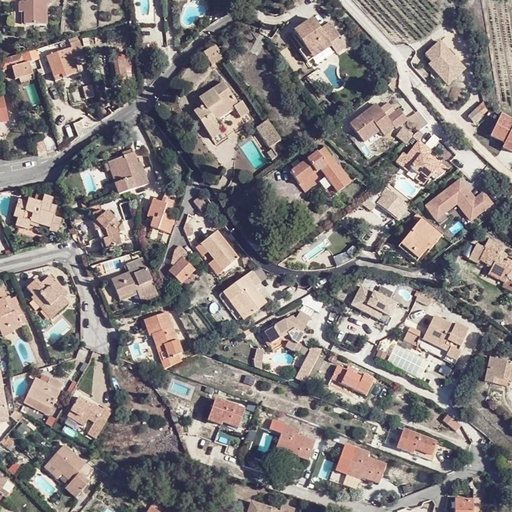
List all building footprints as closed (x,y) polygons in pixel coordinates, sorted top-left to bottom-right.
[(24,0),(25,2),(20,2),(18,2),(18,12),(19,12),(23,12),(24,24),(45,24),(44,0),(24,0)] [(311,20),(293,32),(304,48),(313,59),(330,47),(342,38),(334,27),(329,21),(318,29),(311,20)] [(41,47),(35,49),(38,59),(45,56),(53,78),(65,73),(67,78),(77,74),(72,59),(83,55),(75,38),(67,41),(68,45),(44,55),(41,47)] [(342,38),(330,47),(336,54),(347,45),(342,38)] [(437,41),(423,55),(430,61),(438,69),(435,72),(447,83),(463,66),(437,41)] [(213,47),(203,53),(211,66),(221,59),(213,47)] [(306,64),(313,59),(304,48),(298,52),(306,64)] [(31,73),(27,63),(38,59),(35,49),(16,57),(0,62),(0,68),(1,72),(14,68),(18,79),(26,76),(25,75),(31,73)] [(129,59),(114,61),(115,79),(125,78),(125,70),(129,69),(129,59)] [(438,69),(430,61),(427,64),(435,72),(438,69)] [(385,78),(389,84),(398,77),(394,72),(385,78)] [(65,73),(53,78),(55,83),(67,78),(65,73)] [(203,106),(193,112),(211,139),(222,132),(215,121),(233,109),(239,118),(248,113),(241,102),(237,105),(222,83),(199,99),(203,106)] [(482,103),(474,110),(480,117),(484,113),(482,103)] [(387,104),(379,110),(387,119),(394,113),(387,104)] [(375,105),(349,125),(363,143),(379,130),(376,127),(387,119),(379,110),(375,105)] [(398,110),(387,119),(392,126),(395,129),(407,120),(398,110)] [(474,110),(467,115),(473,122),(480,117),(474,110)] [(511,120),(499,114),(489,135),(503,143),(501,147),(511,151),(511,120)] [(392,126),(387,119),(376,127),(379,130),(383,135),(392,126)] [(402,127),(395,136),(405,144),(413,135),(402,127)] [(50,136),(42,140),(47,152),(55,149),(50,136)] [(42,140),(32,144),(38,156),(47,152),(42,140)] [(403,153),(395,162),(407,172),(409,169),(417,175),(419,173),(427,180),(430,177),(434,180),(447,170),(439,164),(437,166),(431,161),(430,163),(425,159),(431,152),(418,141),(406,156),(403,153)] [(270,148),(271,150),(276,157),(281,154),(274,144),(270,148)] [(298,185),(319,171),(322,168),(339,191),(348,184),(337,168),(336,169),(321,148),(288,172),(298,185)] [(271,150),(267,153),(271,160),(276,157),(271,150)] [(151,166),(141,170),(136,172),(134,166),(137,165),(133,152),(122,156),(122,158),(111,161),(118,183),(113,184),(116,195),(128,191),(156,181),(151,166)] [(236,175),(251,165),(247,159),(232,169),(236,175)] [(106,163),(113,184),(118,183),(111,161),(106,163)] [(336,194),(339,191),(322,168),(319,171),(336,194)] [(419,173),(414,179),(422,186),(427,180),(419,173)] [(460,179),(425,206),(436,220),(457,204),(470,221),(493,203),(483,192),(475,198),(460,179)] [(383,187),(366,200),(375,207),(377,203),(397,219),(407,206),(383,187)] [(25,204),(16,202),(12,218),(16,219),(14,227),(27,230),(29,224),(49,229),(48,232),(57,234),(61,221),(53,219),(56,208),(50,207),(52,198),(43,196),(41,203),(26,200),(25,204)] [(199,197),(193,202),(201,212),(207,207),(199,197)] [(160,202),(152,200),(147,217),(151,219),(149,228),(168,234),(173,220),(167,218),(172,202),(161,198),(160,202)] [(98,209),(87,213),(89,220),(87,220),(91,230),(92,230),(96,240),(94,241),(98,251),(118,244),(113,227),(116,223),(109,218),(110,215),(103,210),(101,212),(98,209)] [(441,234),(421,218),(400,243),(411,251),(412,250),(420,257),(428,247),(430,248),(441,234)] [(200,244),(212,260),(216,257),(225,268),(237,259),(216,232),(200,244)] [(488,274),(504,283),(507,278),(511,280),(511,260),(511,262),(499,255),(503,248),(488,240),(484,247),(477,243),(468,258),(477,263),(480,260),(491,266),(488,274)] [(187,255),(179,246),(173,250),(177,254),(172,259),(176,265),(169,272),(180,284),(193,270),(183,260),(187,255)] [(106,280),(114,297),(132,289),(131,287),(137,285),(139,291),(142,296),(153,290),(138,257),(121,264),(124,271),(106,280)] [(221,271),(225,268),(216,257),(212,260),(221,271)] [(222,290),(228,299),(234,296),(247,315),(265,303),(252,286),(259,281),(250,269),(222,290)] [(32,279),(23,288),(31,295),(29,297),(37,306),(42,301),(54,313),(66,302),(61,296),(64,293),(52,280),(50,282),(44,277),(37,284),(32,279)] [(511,292),(511,291),(511,280),(507,278),(504,283),(501,287),(511,292)] [(116,301),(139,291),(137,285),(131,287),(132,289),(114,297),(116,301)] [(395,304),(361,285),(351,303),(385,322),(395,304)] [(0,331),(5,330),(6,335),(17,331),(13,322),(18,320),(14,309),(10,311),(7,304),(6,301),(3,302),(0,291),(0,331)] [(418,291),(415,299),(427,304),(431,296),(418,291)] [(242,319),(247,315),(234,296),(228,299),(242,319)] [(48,319),(54,313),(42,301),(37,306),(48,319)] [(142,320),(145,330),(148,329),(150,335),(154,348),(156,347),(176,341),(166,312),(142,320)] [(288,318),(264,333),(271,344),(286,336),(290,343),(297,345),(302,335),(293,331),(297,323),(304,327),(308,318),(297,313),(293,321),(288,318)] [(433,314),(421,339),(457,356),(460,350),(458,349),(468,326),(458,321),(456,326),(453,325),(453,324),(433,314)] [(417,338),(420,331),(409,326),(406,332),(417,338)] [(244,336),(242,331),(234,336),(236,340),(244,336)] [(417,338),(406,332),(403,338),(414,344),(417,338)] [(264,333),(261,336),(268,346),(271,344),(264,333)] [(421,339),(419,345),(420,347),(454,362),(457,356),(421,339)] [(156,354),(160,366),(172,362),(172,356),(177,354),(179,354),(176,341),(156,347),(158,353),(156,354)] [(305,383),(321,350),(312,346),(297,379),(305,383)] [(262,351),(256,350),(254,363),(256,370),(261,371),(262,351)] [(160,366),(162,372),(180,363),(177,354),(172,356),(172,362),(160,366)] [(483,382),(495,384),(495,379),(506,381),(511,381),(511,361),(487,357),(483,382)] [(345,371),(337,367),(330,380),(365,396),(372,380),(363,376),(362,378),(353,374),(356,369),(348,365),(345,371)] [(21,401),(32,407),(36,401),(50,408),(63,384),(50,377),(46,383),(35,377),(21,401)] [(101,429),(107,417),(110,413),(101,408),(100,410),(92,405),(91,406),(77,398),(65,418),(82,427),(86,420),(101,429)] [(214,400),(208,415),(222,421),(222,423),(238,428),(244,411),(214,400)] [(50,408),(36,401),(32,407),(45,416),(48,411),(50,408)] [(220,426),(222,423),(222,421),(208,415),(206,421),(220,426)] [(457,431),(461,425),(448,415),(443,422),(457,431)] [(282,425),(275,445),(288,450),(287,453),(307,461),(314,442),(295,435),(297,430),(282,425)] [(438,443),(402,430),(395,448),(431,461),(438,443)] [(287,455),(287,453),(288,450),(275,445),(273,450),(287,455)] [(62,446),(48,462),(61,473),(70,482),(64,488),(75,497),(88,483),(84,479),(92,470),(85,465),(84,466),(62,446)] [(354,449),(347,469),(360,475),(360,477),(378,484),(385,465),(366,458),(368,453),(354,449)] [(511,473),(511,460),(498,461),(500,469),(503,469),(506,474),(511,473)] [(359,480),(360,477),(360,475),(347,469),(345,474),(359,480)] [(472,511),(473,500),(454,500),(453,511),(472,511)]
